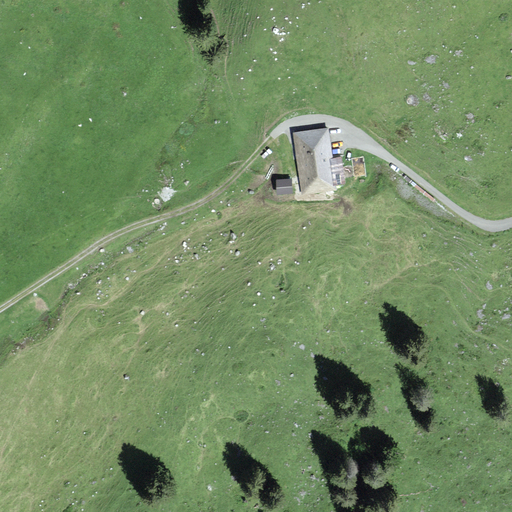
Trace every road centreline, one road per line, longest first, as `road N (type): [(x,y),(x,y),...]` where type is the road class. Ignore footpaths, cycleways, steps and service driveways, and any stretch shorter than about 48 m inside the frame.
road 1 (track): [(0,309),(98,243),(207,198),(274,134)]
road 2 (unclassified): [(511,221),(494,226),(471,218),(340,123),(301,120),(274,134)]
